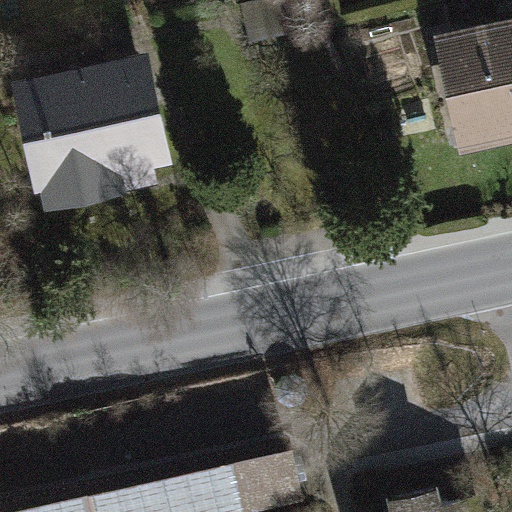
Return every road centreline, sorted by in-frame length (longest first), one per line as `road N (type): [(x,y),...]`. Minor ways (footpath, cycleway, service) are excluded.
road 1 (tertiary): [(0,378),(511,272)]
road 2 (unknown): [(331,453),(324,471),(226,511)]
